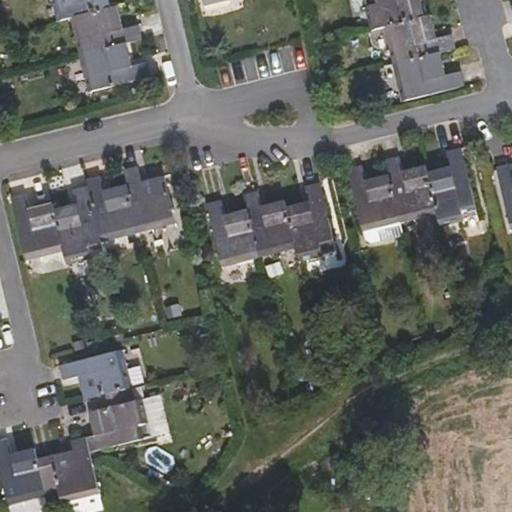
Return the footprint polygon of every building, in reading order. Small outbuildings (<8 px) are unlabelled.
[(112,10),(109,0),(53,0),(59,24),(72,20),(112,10)] [(425,18),(420,0),(370,0),(373,8),(365,9),(371,32),(385,29),(425,18)] [(143,42),(139,26),(123,30),(118,9),(112,10),(72,20),(81,57),(127,46),(143,42)] [(456,51),(452,36),(437,40),(431,17),(425,18),(385,29),(394,66),(441,55),(456,51)] [(151,78),(148,63),(132,67),(127,46),(81,57),(89,94),(151,78)] [(465,88),(461,73),(446,76),(441,55),(394,66),(403,103),(465,88)] [(475,209),(460,150),(446,153),(449,168),(427,173),(436,215),(439,228),(464,221),(462,212),(475,209)] [(436,215),(427,173),(425,167),(404,172),(399,157),(384,161),(388,176),(399,223),(436,215)] [(511,230),(511,168),(511,164),(495,168),(510,231),(511,230)] [(176,224),(165,177),(141,182),(138,167),(123,172),(126,186),(138,233),(176,224)] [(399,223),(388,176),(366,181),(362,167),(347,170),(362,232),(364,234),(366,243),(372,246),(403,239),(399,223)] [(138,233),(126,186),(105,191),(101,176),(85,181),(87,187),(101,243),(138,233)] [(335,244),(320,184),(306,188),(310,203),(286,209),(296,249),(299,262),(323,256),(321,247),(335,244)] [(101,243),(87,187),(73,191),(76,206),(54,211),(64,252),(66,264),(90,259),(88,250),(102,246),(101,243)] [(296,249),(286,209),(285,203),(262,207),(258,192),(243,196),(246,211),(258,259),(296,249)] [(64,252),(54,211),(52,204),(30,210),(27,196),(12,199),(27,260),(64,252)] [(258,259),(246,211),(226,216),(222,201),(206,205),(221,267),(236,263),(237,268),(259,264),(258,259)] [(130,390),(121,352),(60,367),(63,382),(78,379),(83,401),(95,399),(130,390)] [(146,425),(140,401),(133,403),(130,390),(95,399),(98,412),(89,414),(95,437),(86,439),(90,454),(143,441),(139,426),(146,425)] [(99,494),(90,454),(86,439),(71,442),(73,450),(38,459),(45,496),(58,493),(61,503),(99,494)] [(45,496),(38,459),(35,450),(12,455),(8,440),(0,442),(0,471),(8,505),(45,496)]
